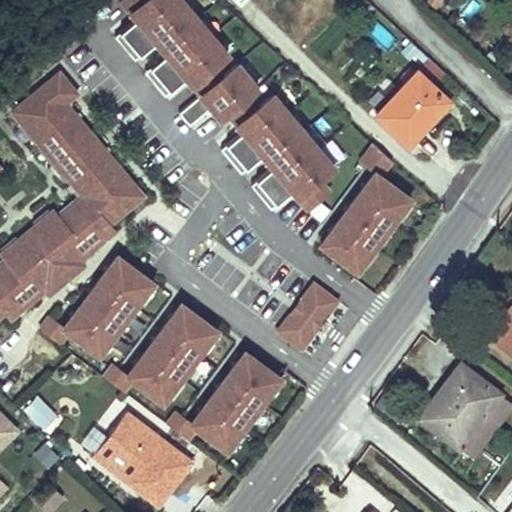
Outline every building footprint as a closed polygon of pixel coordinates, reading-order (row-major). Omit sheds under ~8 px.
[(219,116),(260,82),(211,24),(189,0),(133,0),(120,10),(130,20),(114,35),(135,56),(150,42),(161,54),(142,67),(165,94),(186,81),(196,93),(177,110),(192,126),(212,108),(219,116)] [(148,195),(55,67),(6,106),(76,194),(58,210),(51,202),(0,246),(0,253),(5,258),(0,261),(0,321),(44,291),(84,258),(148,195)] [(416,69),(375,113),(406,141),(447,98),(416,69)] [(339,166),(273,87),(233,118),(241,128),(219,145),(241,173),(261,156),(270,169),(251,182),(273,207),(292,194),(309,210),(333,188),(323,178),(339,166)] [(394,160),(370,139),(356,157),(371,171),(316,245),(357,274),(417,198),(385,170),(394,160)] [(157,281),(113,252),(57,326),(99,356),(157,281)] [(341,297),(311,275),(271,329),(301,350),(341,297)] [(226,327),(179,298),(121,373),(169,404),(226,327)] [(511,309),(509,307),(500,319),(503,322),(490,339),(511,354),(511,309)] [(284,379),(243,346),(185,423),(224,454),(284,379)] [(453,379),(421,421),(459,449),(461,448),(471,455),(511,404),(502,398),(502,395),(458,362),(448,376),(453,379)] [(448,376),(417,417),(421,421),(453,379),(448,376)] [(55,411),(37,394),(25,406),(43,423),(55,411)] [(186,465),(180,460),(183,455),(126,409),(109,429),(118,436),(101,456),(127,478),(157,502),(186,465)] [(0,492),(7,485),(0,478),(0,450),(19,432),(0,411),(0,492)] [(101,456),(118,436),(109,429),(93,450),(101,456)] [(32,455),(48,467),(59,454),(43,441),(32,455)] [(190,461),(183,455),(180,460),(186,465),(190,461)] [(49,482),(34,503),(46,511),(53,511),(66,494),(49,482)]
